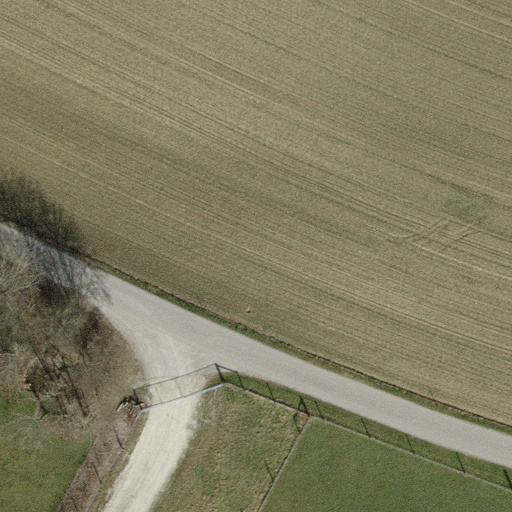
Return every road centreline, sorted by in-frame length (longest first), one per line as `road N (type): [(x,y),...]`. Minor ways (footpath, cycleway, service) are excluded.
road 1 (unclassified): [(0,230),(179,318),(511,443)]
road 2 (track): [(179,318),(184,408),(126,511)]
